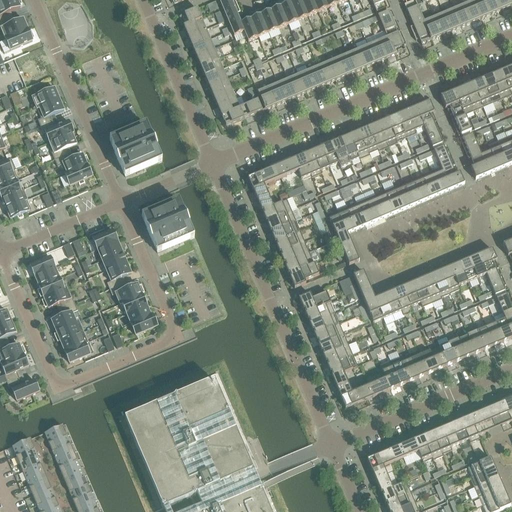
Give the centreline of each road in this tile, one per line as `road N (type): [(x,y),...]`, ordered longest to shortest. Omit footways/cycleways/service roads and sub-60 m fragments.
road 1 (residential): [(119,203),(176,339),(58,389),(0,254)]
road 2 (residential): [(213,163),(511,37)]
road 3 (residential): [(213,163),(331,445)]
road 4 (residential): [(34,0),(119,203)]
road 5 (residential): [(331,445),(511,369)]
road 6 (residential): [(142,0),(213,163)]
road 7 (residential): [(0,254),(119,203)]
